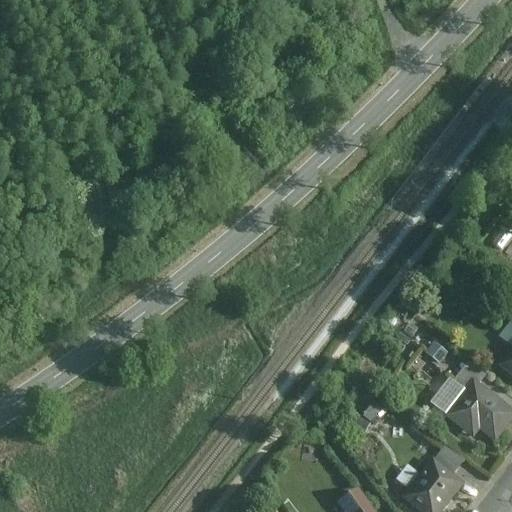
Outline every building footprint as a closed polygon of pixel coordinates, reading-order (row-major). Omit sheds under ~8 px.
[(511,328),(503,340),(511,346),(511,355),(501,369),(511,377),(511,328)] [(437,340),(425,351),(440,366),(452,355),(437,340)] [(505,446),(511,437),(511,407),(477,381),(471,388),(457,378),(436,406),(481,439),(486,432),(505,446)] [(417,511),(453,511),(471,490),(438,463),(406,503),(417,511)] [(371,511),(357,492),(339,506),(343,511),(371,511)]
